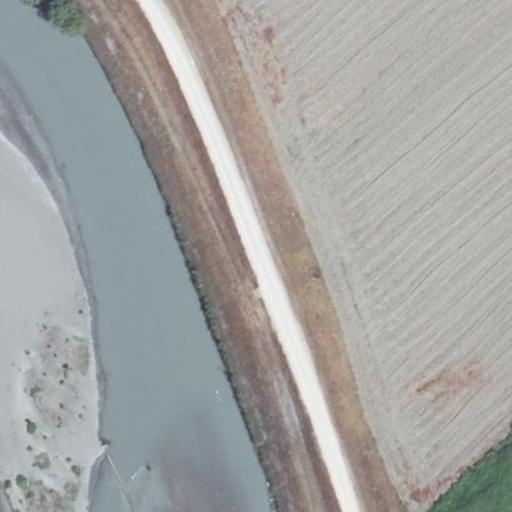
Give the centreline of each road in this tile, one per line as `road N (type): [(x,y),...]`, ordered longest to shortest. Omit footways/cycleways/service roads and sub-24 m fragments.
road 1 (track): [(224,0),(316,218),(409,495),(425,496),(511,419)]
road 2 (track): [(348,511),(196,89),(148,0)]
